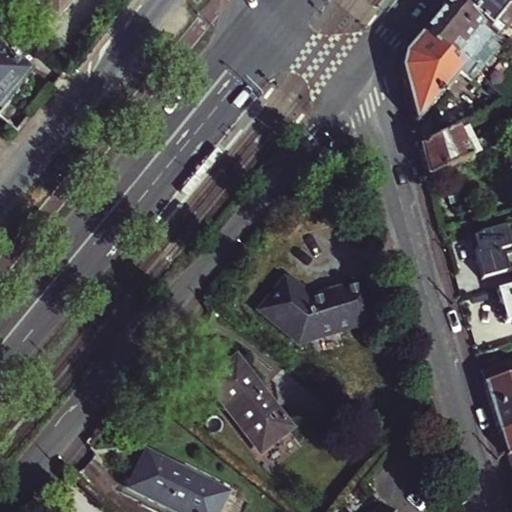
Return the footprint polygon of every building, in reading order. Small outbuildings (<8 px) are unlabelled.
[(34,0),(60,21),(77,0),(34,0)] [(490,35),(449,0),(448,0),(441,9),(416,39),(456,73),(466,81),(470,78),(466,75),(475,65),(469,60),(490,35)] [(501,45),(511,32),(511,11),(498,0),(449,0),(490,35),(501,45)] [(470,78),(466,81),(469,84),(502,46),(501,45),(490,35),(469,60),(475,65),(466,75),(470,78)] [(412,126),(456,73),(416,39),(402,56),(399,74),(412,126)] [(0,115),(2,117),(31,83),(5,62),(10,56),(0,48),(0,115)] [(462,141),(457,130),(452,133),(457,143),(462,141)] [(418,150),(426,180),(465,160),(457,143),(452,133),(418,150)] [(507,275),(503,259),(511,256),(511,235),(510,227),(467,239),(478,282),(507,275)] [(365,283),(309,301),(303,296),(305,294),(287,279),(260,311),(300,345),(377,320),(365,283)] [(511,289),(495,294),(499,307),(495,311),(497,318),(503,320),(505,324),(509,323),(511,325),(511,289)] [(238,358),(204,382),(229,418),(233,415),(261,454),(291,433),(238,358)] [(490,410),(511,402),(511,360),(479,371),(490,410)] [(511,402),(490,410),(498,434),(511,428),(511,402)] [(511,478),(511,428),(498,434),(511,478)] [(146,453),(127,489),(165,509),(167,505),(181,511),(217,511),(227,493),(146,453)]
